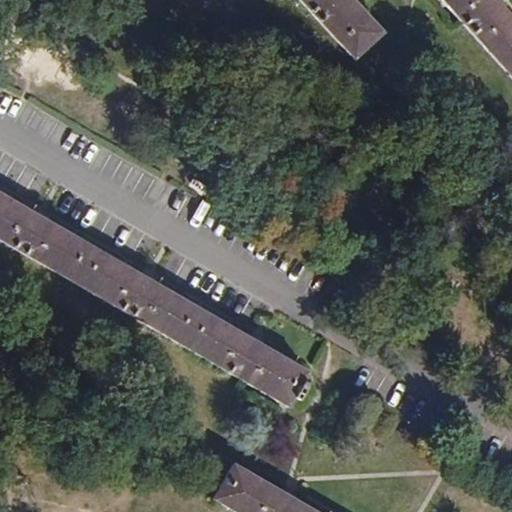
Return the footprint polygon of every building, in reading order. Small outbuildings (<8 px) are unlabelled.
[(293,0),(348,61),(378,34),(347,0),(293,0)] [(435,0),(511,85),(511,24),(499,10),(502,6),(497,0),(435,0)] [(299,383),(304,373),(256,345),(258,341),(252,337),(246,333),(243,337),(148,283),(151,278),(144,274),(139,271),(135,275),(41,220),(43,215),(37,212),(31,208),(28,212),(0,195),(0,242),(284,408),(289,399),(294,401),(303,385),(299,383)] [(455,372),(450,380),(473,392),(478,383),(455,372)] [(226,511),(307,511),(287,500),(289,495),(284,492),(279,489),(276,493),(227,466),(207,501),(226,511)]
